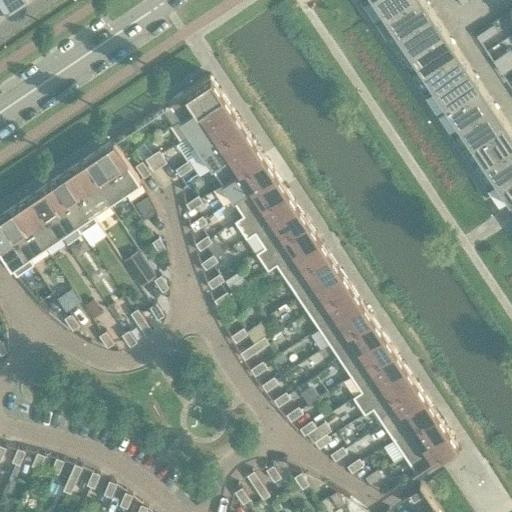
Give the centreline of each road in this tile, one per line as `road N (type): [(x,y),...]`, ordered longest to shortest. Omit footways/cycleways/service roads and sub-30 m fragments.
road 1 (residential): [(0,428),(95,453),(177,511)]
road 2 (tertiary): [(0,113),(164,2)]
road 3 (residential): [(28,317),(84,353),(118,361),(150,353),(181,313)]
road 4 (residential): [(181,313),(210,331),(281,440)]
road 5 (residential): [(181,313),(185,275),(167,195)]
